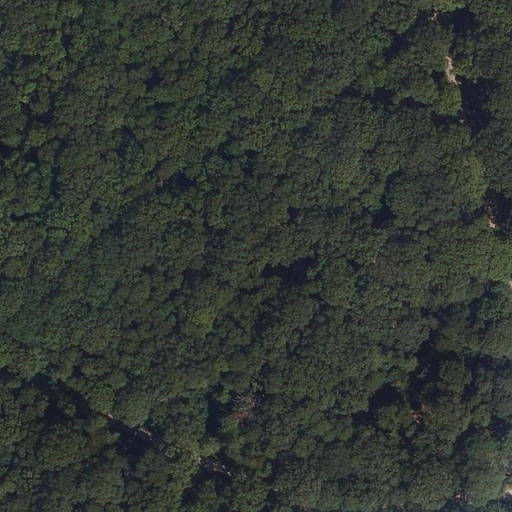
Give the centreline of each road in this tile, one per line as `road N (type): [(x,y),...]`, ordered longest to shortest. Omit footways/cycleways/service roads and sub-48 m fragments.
road 1 (track): [(0,372),(362,511)]
road 2 (track): [(439,0),(511,267)]
road 3 (track): [(363,511),(511,498)]
